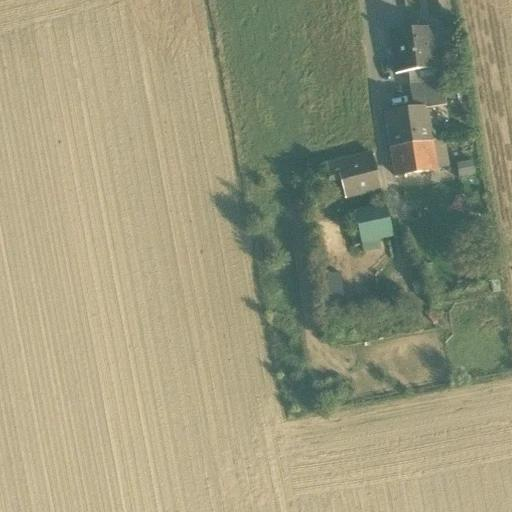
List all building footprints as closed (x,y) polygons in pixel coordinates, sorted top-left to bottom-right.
[(390,34),(395,74),(408,73),(436,69),(436,64),(431,29),(390,34)] [(409,85),(419,84),(433,82),(443,81),(446,81),(443,63),(436,64),(436,69),(408,73),(409,85)] [(443,81),(433,82),(436,108),(447,106),(443,81)] [(427,109),(436,108),(433,82),(419,84),(420,94),(421,97),(416,98),(413,98),(415,110),(427,108),(427,109)] [(385,115),(390,149),(432,142),(427,109),(427,108),(415,110),(385,115)] [(437,170),(432,142),(390,149),(395,176),(437,170)] [(340,180),(345,198),(380,189),(371,155),(326,165),(327,169),(329,182),(340,180)] [(354,213),(354,215),(361,243),(393,236),(385,206),(354,213)] [(356,245),(361,243),(354,215),(349,217),(356,245)] [(325,296),(339,295),(337,273),(324,274),(325,296)]
